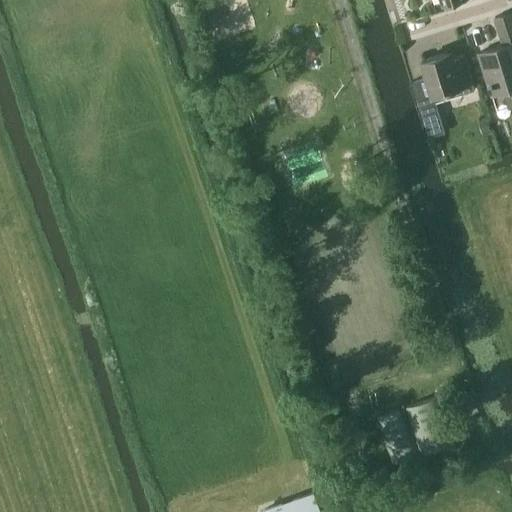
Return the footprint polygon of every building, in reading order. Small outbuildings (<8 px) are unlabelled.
[(493,94),(511,87),(511,31),(501,35),(504,45),(480,52),(493,94)] [(422,59),(427,76),(410,81),(427,137),(446,132),(434,93),(460,85),(463,92),(475,88),(464,54),(453,58),(451,50),(422,59)] [(435,397),(407,406),(420,453),(449,445),(435,397)] [(419,454),(404,405),(377,413),(392,462),(419,454)] [(320,511),(314,492),(261,510),(261,511),(320,511)]
